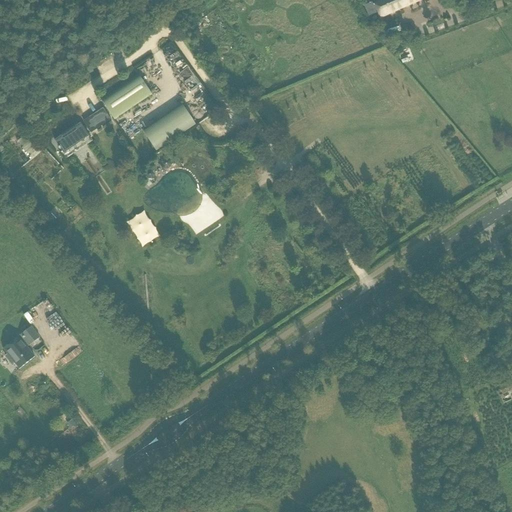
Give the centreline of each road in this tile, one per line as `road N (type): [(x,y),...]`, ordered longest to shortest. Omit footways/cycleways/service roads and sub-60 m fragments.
road 1 (track): [(374,295),(247,115),(230,123),(162,36),(91,84)]
road 2 (tertiary): [(190,417),(511,204)]
